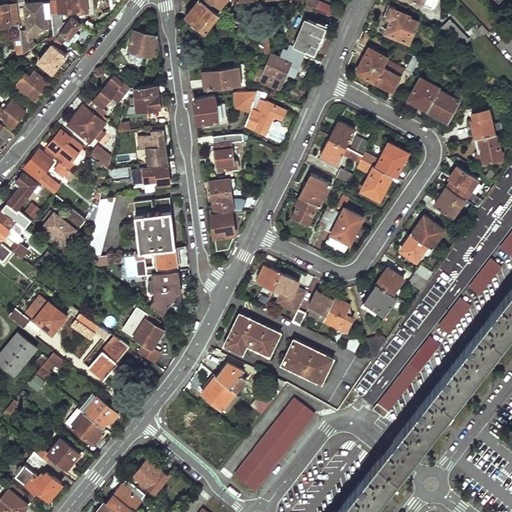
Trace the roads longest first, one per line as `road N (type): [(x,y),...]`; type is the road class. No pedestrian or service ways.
road 1 (residential): [(255,232),(345,274),(363,263),(431,163),(425,135),(328,83)]
road 2 (residential): [(202,265),(165,0)]
road 3 (residential): [(260,511),(334,423),(354,423),(431,483)]
road 4 (residential): [(138,0),(0,174)]
road 5 (residential): [(328,83),(255,232)]
road 6 (residential): [(222,295),(142,419)]
road 7 (residential): [(142,419),(250,511)]
road 8 (residential): [(431,483),(511,380)]
road 9 (residential): [(142,419),(66,511)]
